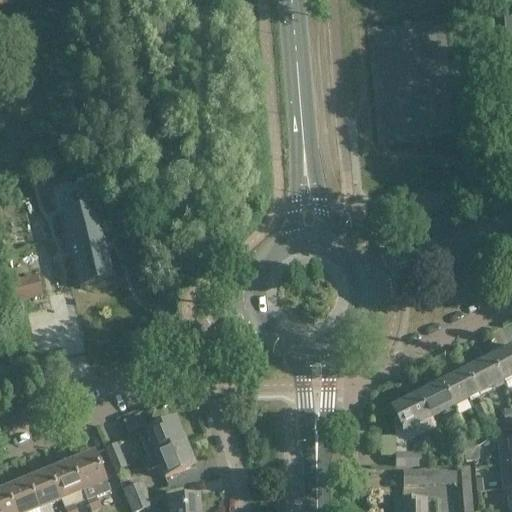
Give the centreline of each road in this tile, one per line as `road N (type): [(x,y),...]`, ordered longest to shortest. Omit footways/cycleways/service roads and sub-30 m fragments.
road 1 (residential): [(352,511),(351,385),(511,302)]
road 2 (secondary): [(307,234),(292,0)]
road 3 (residential): [(0,431),(194,343)]
road 4 (residential): [(194,343),(237,453),(247,511)]
road 5 (secondary): [(316,511),(310,359)]
road 6 (unclassified): [(373,279),(511,224)]
road 7 (secondary): [(307,234),(265,256),(253,277),(256,324)]
